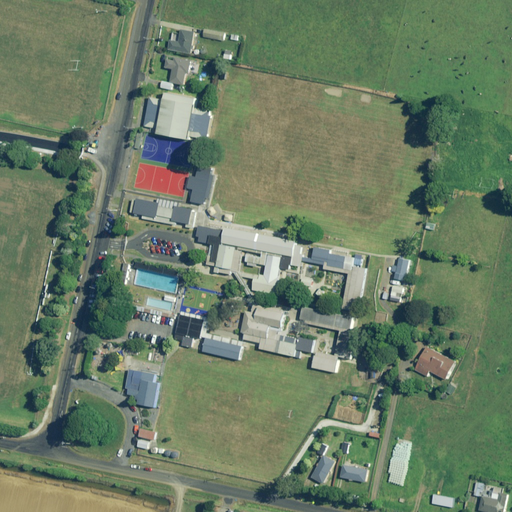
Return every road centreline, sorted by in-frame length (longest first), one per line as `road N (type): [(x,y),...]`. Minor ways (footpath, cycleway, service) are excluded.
road 1 (unclassified): [(149,0),(51,453)]
road 2 (unclassified): [(51,453),(326,511)]
